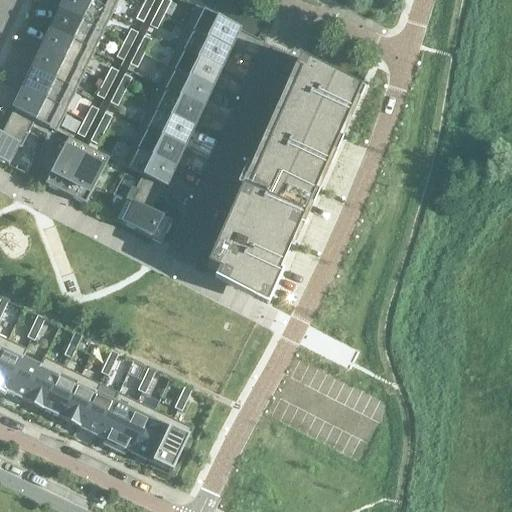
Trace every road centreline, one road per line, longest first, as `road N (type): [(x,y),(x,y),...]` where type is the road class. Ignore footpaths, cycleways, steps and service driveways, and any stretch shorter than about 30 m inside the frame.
road 1 (residential): [(406,60),(350,213),(202,511)]
road 2 (residential): [(298,12),(195,233)]
road 3 (residential): [(169,511),(0,431)]
